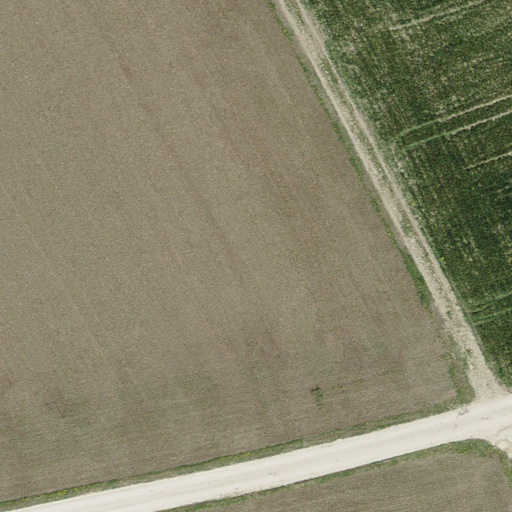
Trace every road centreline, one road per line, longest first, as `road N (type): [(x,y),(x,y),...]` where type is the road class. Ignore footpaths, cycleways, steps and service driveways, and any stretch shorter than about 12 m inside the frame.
road 1 (track): [(511,445),(278,0)]
road 2 (track): [(511,414),(52,511)]
